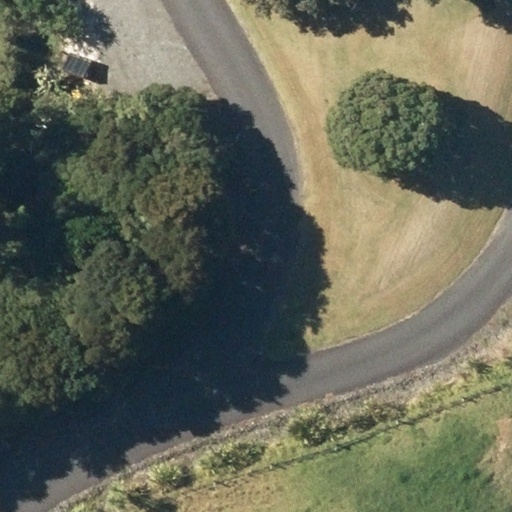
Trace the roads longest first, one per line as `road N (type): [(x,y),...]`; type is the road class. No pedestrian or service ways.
road 1 (unclassified): [(165,400),(223,344),(251,297),(266,249),(263,144),(247,91),(196,0)]
road 2 (unclassified): [(472,300),(389,353),(165,400)]
road 3 (unclassified): [(0,496),(165,400)]
